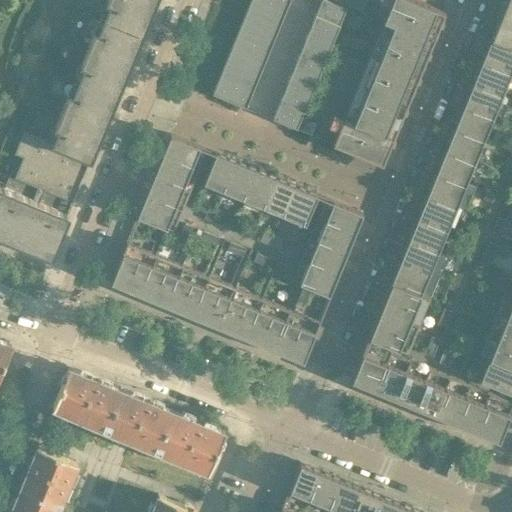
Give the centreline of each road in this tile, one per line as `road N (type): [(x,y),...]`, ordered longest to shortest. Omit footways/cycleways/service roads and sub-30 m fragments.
road 1 (residential): [(392,188),(148,90)]
road 2 (residential): [(286,425),(309,396),(392,188)]
road 3 (residential): [(49,329),(148,90)]
road 4 (residential): [(49,329),(286,425)]
road 5 (residential): [(286,425),(500,511)]
road 6 (residential): [(392,188),(473,0)]
road 7 (residential): [(49,329),(0,465)]
